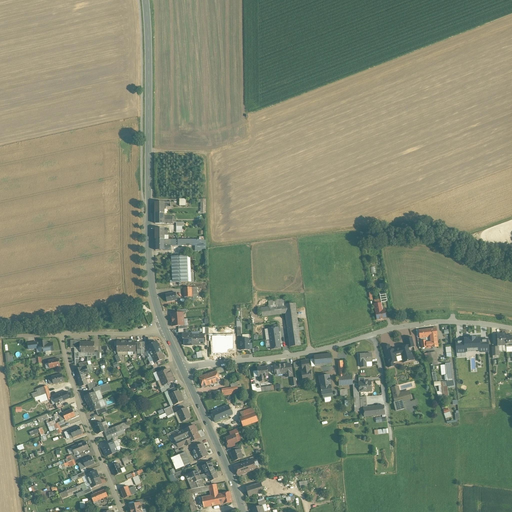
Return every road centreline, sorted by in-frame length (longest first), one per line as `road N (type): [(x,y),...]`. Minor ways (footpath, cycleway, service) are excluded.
road 1 (residential): [(183,371),(313,351),(426,321),(511,328)]
road 2 (secondary): [(163,327),(148,268),(145,0)]
road 3 (residential): [(60,334),(83,419),(123,511)]
road 4 (secondary): [(243,511),(183,371)]
